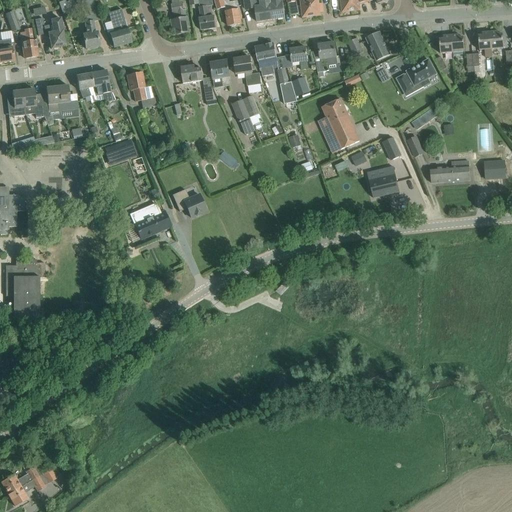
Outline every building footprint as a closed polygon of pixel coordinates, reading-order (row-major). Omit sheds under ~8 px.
[(65,0),(64,0),(59,2),(64,17),(69,15),(69,13),(70,12),(66,2),(65,0)] [(75,0),(77,4),(85,2),(90,16),(84,17),(85,23),(87,34),(83,35),(86,48),(85,48),(85,49),(100,46),(99,46),(97,32),(95,33),(93,22),(100,20),(93,1),(92,0),(75,0)] [(174,20),(171,20),(173,29),(176,29),(177,35),(189,33),(188,28),(188,27),(190,27),(188,17),(187,17),(186,10),(184,11),(182,2),(181,0),(171,0),(173,4),(171,4),(173,13),(178,12),(179,18),(174,19),(174,20)] [(214,0),(217,9),(226,7),(226,11),(228,26),(242,24),(239,9),(238,9),(237,5),(236,5),(235,0),(230,1),(229,0),(214,0)] [(258,22),(266,21),(274,19),(270,0),(243,0),(245,11),(256,9),(258,22)] [(281,0),(270,0),(274,19),(285,18),(285,17),(283,3),(282,3),(281,0)] [(302,5),(300,5),(300,6),(297,6),(299,15),(301,14),(301,15),(303,15),(303,18),(312,17),(309,0),(287,0),(288,2),(296,1),(295,0),(301,0),(302,5)] [(309,0),(312,17),(321,15),(320,13),(324,12),(323,2),(319,3),(318,0),(309,0)] [(338,6),(342,6),(343,13),(352,11),(350,0),(341,0),(341,1),(337,1),(338,6)] [(359,3),(370,1),(369,0),(350,0),(352,11),(360,10),(359,3)] [(213,16),(212,5),(199,7),(201,18),(200,19),(202,31),(216,28),(214,16),(213,16)] [(35,16),(46,13),(45,6),(33,9),(35,16)] [(131,42),(130,37),(127,28),(121,9),(109,13),(114,31),(110,32),(114,47),(131,42)] [(13,11),(6,14),(11,31),(19,28),(13,11)] [(42,18),(35,19),(38,35),(48,33),(51,49),(53,49),(55,50),(58,49),(58,48),(66,46),(60,19),(51,21),(52,24),(43,26),(42,18)] [(25,32),(21,32),(22,42),(23,50),(24,50),(25,59),(38,57),(35,40),(33,40),(31,29),(25,30),(25,32)] [(490,32),(491,37),(492,49),(504,48),(503,34),(499,34),(498,31),(490,32)] [(366,39),(368,43),(377,61),(390,55),(380,32),(366,39)] [(479,36),(479,38),(480,50),(492,49),(491,37),(490,32),(482,33),(483,36),(479,36)] [(440,39),(440,41),(441,53),(453,52),(451,35),(443,36),(444,39),(440,39)] [(459,35),(451,35),(453,52),(465,52),(464,37),(460,37),(459,35)] [(355,57),(364,53),(357,38),(348,43),(355,57)] [(0,63),(14,61),(12,47),(10,39),(0,41),(0,63)] [(259,61),(260,67),(261,71),(262,71),(263,76),(275,73),(274,68),(278,67),(276,58),(277,58),(274,43),(272,44),(272,43),(267,45),(256,47),(259,62),(259,61)] [(317,63),(318,73),(319,77),(324,77),(324,72),(329,71),(328,66),(338,65),(335,43),(319,45),(321,62),(317,63)] [(308,61),(306,47),(290,50),(292,63),(300,62),(301,70),(309,69),(308,61)] [(260,73),(253,74),(250,57),(235,59),(237,74),(246,73),(248,86),(262,84),(260,73)] [(442,71),(447,68),(441,57),(435,60),(442,71)] [(436,74),(429,60),(407,72),(408,74),(405,76),(404,75),(397,79),(405,94),(412,90),(411,88),(421,83),(423,86),(430,83),(428,79),(436,74)] [(211,63),(212,68),(213,80),(223,78),(224,87),(230,86),(229,77),(230,77),(228,61),(211,63)] [(181,68),(182,73),(184,84),(204,81),(202,69),(196,70),(195,66),(181,68)] [(286,68),(278,70),(281,84),(286,83),(289,83),(286,68)] [(377,73),(383,84),(391,79),(385,69),(377,73)] [(96,96),(97,100),(103,99),(104,103),(115,101),(112,93),(110,93),(109,85),(106,71),(105,71),(91,74),(93,87),(92,88),(96,96)] [(369,78),(367,72),(360,76),(362,82),(369,78)] [(128,76),(129,81),(131,91),(133,90),(135,102),(141,101),(142,108),(151,106),(151,105),(155,104),(154,98),(153,98),(151,87),(144,88),(141,73),(128,76)] [(77,76),(76,76),(79,90),(80,90),(83,99),(89,96),(91,103),(97,101),(97,100),(96,96),(92,88),(93,87),(91,74),(77,76)] [(298,82),(303,97),(311,94),(305,79),(298,82)] [(291,82),(289,83),(286,83),(287,86),(281,87),(283,96),(284,104),(297,102),(291,82)] [(57,87),(60,112),(60,113),(78,111),(77,102),(76,99),(72,95),(69,95),(68,86),(57,87)] [(48,104),(42,104),(43,114),(44,117),(49,116),(49,114),(60,113),(60,112),(59,104),(57,87),(46,88),(48,104)] [(212,87),(205,89),(206,105),(217,104),(217,100),(212,87)] [(23,91),(24,96),(25,107),(34,106),(36,118),(44,117),(43,114),(42,104),(36,105),(34,89),(23,91)] [(12,92),(14,108),(12,108),(13,117),(25,115),(24,108),(25,107),(24,96),(23,91),(12,92)] [(243,100),(251,118),(260,114),(253,96),(243,100)] [(341,99),(322,107),(342,149),(360,141),(341,99)] [(240,122),(250,118),(251,118),(243,100),(233,104),(240,122)] [(410,123),(416,130),(435,116),(430,109),(410,123)] [(145,110),(142,111),(136,113),(140,124),(148,121),(145,110)] [(250,118),(240,122),(246,135),(256,131),(250,118)] [(122,139),(116,127),(113,128),(111,122),(108,123),(116,142),(122,139)] [(276,136),(283,131),(279,125),(272,130),(276,136)] [(453,133),(452,125),(444,126),(445,134),(453,133)] [(301,145),(299,135),(289,137),(292,148),(301,145)] [(416,135),(407,139),(415,157),(424,154),(416,135)] [(30,149),(37,148),(34,140),(34,137),(27,139),(30,148),(30,149)] [(384,142),(392,161),(402,156),(394,138),(384,142)] [(181,146),(184,154),(190,151),(188,143),(181,146)] [(117,149),(122,161),(137,156),(133,144),(132,144),(120,148),(117,149)] [(367,162),(363,152),(351,157),(356,167),(367,162)] [(231,156),(226,163),(232,167),(237,161),(231,156)] [(452,163),(452,167),(453,182),(470,181),(469,161),(452,163)] [(485,163),(486,179),(506,178),(505,161),(485,163)] [(303,173),(313,170),(311,162),(301,165),(303,173)] [(452,167),(431,169),(432,183),(453,182),(452,167)] [(369,181),(374,198),(400,192),(396,175),(369,181)] [(17,227),(17,212),(24,212),(24,195),(7,195),(0,187),(0,234),(9,235),(9,227),(17,227)] [(185,190),(172,195),(179,212),(187,209),(191,218),(206,211),(199,195),(189,199),(185,190)] [(170,227),(164,212),(148,219),(144,210),(131,216),(141,239),(170,227)] [(6,266),(6,297),(14,297),(14,319),(13,319),(13,321),(39,321),(39,319),(39,279),(39,278),(45,278),(45,263),(37,263),(37,260),(22,260),(22,263),(16,263),(16,266),(6,266)] [(0,404),(12,397),(3,383),(0,385),(0,404)] [(25,448),(17,452),(23,463),(31,459),(25,448)] [(1,482),(9,495),(13,493),(31,482),(43,474),(42,474),(37,465),(26,472),(27,474),(18,480),(15,475),(1,482)] [(31,482),(13,493),(9,495),(15,507),(29,499),(25,493),(35,487),(38,492),(45,487),(44,485),(57,478),(56,477),(60,475),(55,467),(51,469),(42,474),(43,474),(31,482)]
